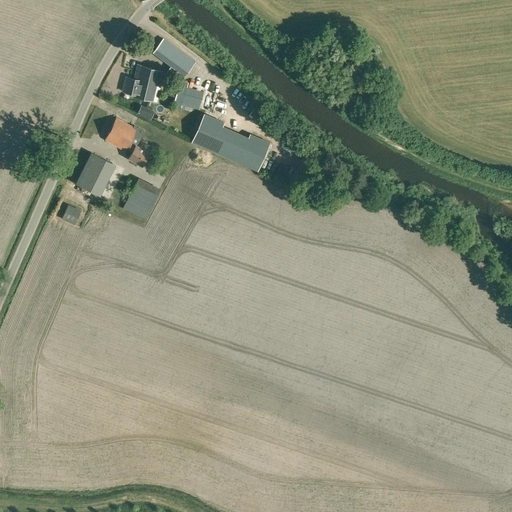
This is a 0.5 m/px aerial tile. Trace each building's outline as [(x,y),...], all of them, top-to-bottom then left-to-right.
[(163,38),(153,51),(185,75),(194,62),(163,38)] [(135,79),(126,77),(123,91),(131,93),(131,94),(131,95),(156,101),(156,100),(163,71),(138,64),(135,79)] [(196,87),(195,95),(217,99),(219,92),(196,87)] [(177,102),(218,113),(221,101),(180,90),(177,102)] [(255,127),(259,122),(247,110),(242,116),(255,127)] [(223,122),(204,114),(192,141),(257,170),(269,142),(250,134),(248,138),(222,126),(223,122)] [(142,165),(149,152),(136,145),(144,130),(134,125),(133,127),(116,117),(105,139),(125,150),(126,148),(132,151),(129,157),(142,165)] [(277,145),(283,148),(289,151),(293,142),(288,140),(291,135),(284,132),(277,145)] [(112,163),(91,152),(76,183),(97,193),(112,163)] [(145,219),(161,189),(139,178),(123,208),(145,219)] [(81,211),(68,205),(62,218),(75,224),(81,211)]
